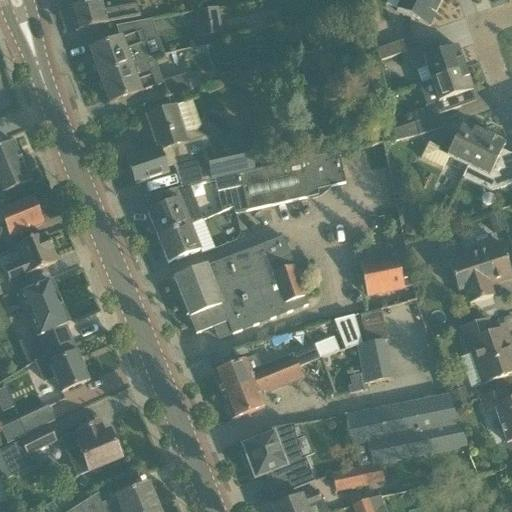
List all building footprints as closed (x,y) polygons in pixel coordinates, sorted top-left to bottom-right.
[(102,11),(98,0),(82,0),(84,6),(69,10),(75,33),(106,24),(139,18),(137,5),(102,11)] [(425,0),(401,0),(397,11),(396,12),(428,28),(439,6),(425,0)] [(233,6),(195,13),(199,40),(222,35),(222,31),(237,28),(233,6)] [(97,73),(99,78),(145,61),(140,45),(144,44),(141,33),(121,40),(89,51),(94,65),(92,66),(94,73),(97,73)] [(406,53),(415,50),(411,38),(378,50),(380,62),(406,53)] [(426,68),(430,81),(464,69),(457,47),(438,53),(435,42),(415,50),(406,53),(411,69),(416,72),(426,68)] [(145,61),(99,78),(100,83),(99,84),(101,91),(104,91),(109,105),(155,87),(145,61)] [(424,107),(428,119),(438,115),(460,108),(460,107),(457,108),(454,98),(472,92),(464,69),(430,81),(418,85),(426,107),(424,107)] [(167,98),(190,91),(185,76),(162,82),(167,98)] [(214,181),(239,176),(254,172),(247,142),(214,149),(211,145),(209,142),(206,139),(205,138),(201,135),(197,134),(196,133),(193,133),(187,133),(183,133),(175,107),(147,117),(158,151),(128,162),(135,185),(167,174),(163,163),(175,160),(177,165),(173,166),(181,188),(214,181)] [(396,141),(420,136),(442,129),(438,115),(428,119),(414,124),(394,130),(396,141)] [(448,158),(468,167),(484,132),(475,128),(474,130),(462,124),(453,142),(444,138),(439,149),(428,144),(421,159),(442,170),(448,158)] [(511,156),(510,158),(500,153),(504,145),(492,139),(493,137),(484,132),(468,167),(462,179),(491,192),(511,184),(511,156)] [(0,196),(30,183),(13,143),(0,148),(0,196)] [(367,152),(344,160),(349,177),(373,170),(367,152)] [(239,176),(241,188),(247,212),(317,196),(316,191),(345,184),(338,154),(309,160),(254,172),(239,176)] [(233,207),(229,191),(241,188),(239,176),(214,181),(217,194),(221,213),(233,207)] [(247,212),(241,188),(229,191),(233,207),(235,215),(247,212)] [(0,224),(4,223),(9,238),(41,225),(40,222),(42,220),(39,213),(36,212),(31,200),(4,211),(1,203),(0,203),(0,224)] [(147,214),(157,239),(190,226),(179,201),(147,214)] [(190,226),(157,239),(167,264),(200,251),(190,226)] [(47,241),(44,236),(14,249),(20,264),(3,271),(8,284),(56,264),(51,252),(52,252),(48,240),(47,241)] [(283,238),(173,280),(196,335),(214,328),(219,340),(308,306),(294,267),(283,238)] [(489,287),(511,279),(500,244),(485,249),(486,254),(449,266),(458,292),(464,290),(469,305),(492,298),(489,287)] [(359,263),(366,299),(404,292),(404,289),(412,288),(405,254),(359,263)] [(28,365),(34,363),(73,346),(65,326),(69,325),(51,282),(18,296),(36,337),(19,344),(28,365)] [(392,380),(383,342),(387,341),(380,310),(359,315),(365,344),(362,345),(355,347),(364,386),(392,380)] [(353,317),(334,323),(345,351),(355,347),(362,345),(358,334),(354,321),(353,317)] [(492,334),(487,320),(460,329),(468,354),(471,353),(482,385),(511,374),(511,363),(506,346),(510,345),(505,330),(492,334)] [(298,366),(317,358),(311,345),(293,353),(298,366)] [(43,384),(53,380),(59,394),(88,382),(73,346),(34,363),(43,384)] [(212,374),(222,398),(297,367),(293,358),(261,371),(255,357),(212,374)] [(297,367),(222,398),(232,422),(264,408),(258,394),(263,392),(264,395),(279,389),(278,386),(301,377),(297,367)] [(453,383),(444,386),(448,396),(452,408),(470,402),(465,388),(456,391),(453,383)] [(511,401),(509,403),(505,390),(479,399),(484,413),(494,409),(506,444),(511,441),(511,401)] [(345,417),(350,441),(351,447),(353,446),(358,469),(358,470),(379,465),(465,448),(448,396),(345,417)] [(55,422),(47,407),(0,430),(0,432),(6,445),(55,422)] [(82,444),(78,446),(65,451),(76,478),(120,459),(119,456),(121,455),(117,445),(115,446),(109,433),(103,435),(99,423),(77,432),(82,444)] [(295,439),(295,438),(292,426),(270,430),(271,436),(241,448),(244,453),(241,454),(246,467),(248,466),(254,481),(256,480),(255,480),(269,474),(274,487),(286,482),(290,492),(314,483),(305,459),(298,462),(290,441),(295,439)] [(29,457),(58,442),(50,427),(0,451),(0,469),(5,480),(33,466),(29,457)] [(358,470),(358,469),(331,475),(335,494),(383,483),(379,465),(358,470)] [(97,495),(69,511),(155,511),(158,511),(147,486),(101,504),(97,495)] [(272,509),(273,511),(306,511),(305,508),(321,502),(317,492),(272,509)] [(353,511),(394,511),(390,497),(369,501),(368,500),(351,506),(353,511)]
